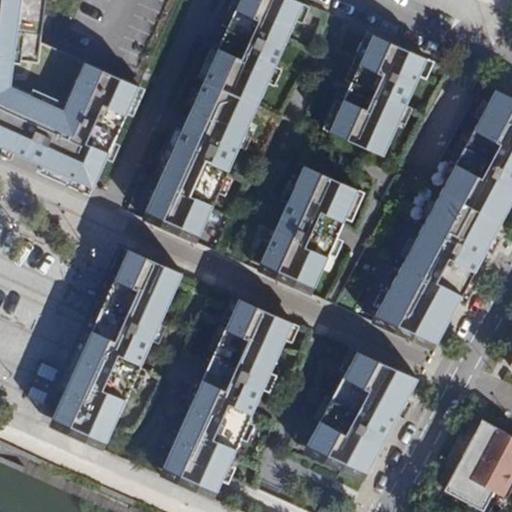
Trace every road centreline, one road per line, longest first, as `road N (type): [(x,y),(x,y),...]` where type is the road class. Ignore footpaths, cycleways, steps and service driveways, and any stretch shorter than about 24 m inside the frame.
road 1 (residential): [(511,284),(393,511)]
road 2 (residential): [(384,0),(511,57)]
